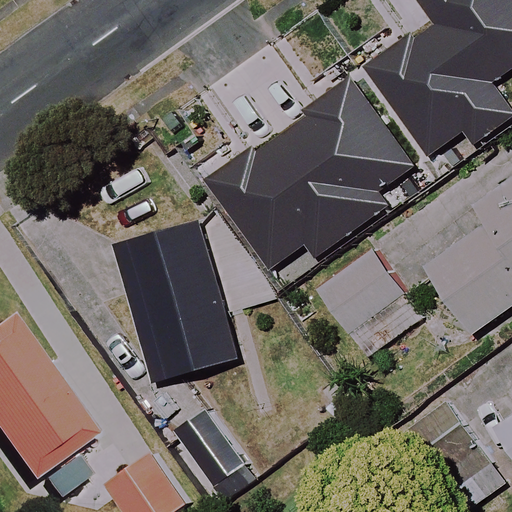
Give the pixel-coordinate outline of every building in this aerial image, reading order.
[(452,44),(435,19),(330,93),(393,187),(511,106),(511,40),(495,15),(452,44)] [(360,169),(312,102),(239,154),(287,222),(360,169)] [(511,310),(511,179),(480,202),(492,220),(430,264),(479,334),(511,310)] [(241,360),(226,307),(262,297),(251,256),(215,266),(203,223),(118,246),(157,384),(241,360)] [(354,334),(381,316),(404,300),(376,258),(326,292),(354,334)] [(93,436),(7,318),(0,323),(0,440),(30,482),(93,436)] [(261,477),(210,409),(169,440),(219,508),(261,477)] [(511,416),(499,425),(511,444),(511,416)] [(181,511),(192,505),(155,454),(109,487),(126,511),(181,511)]
